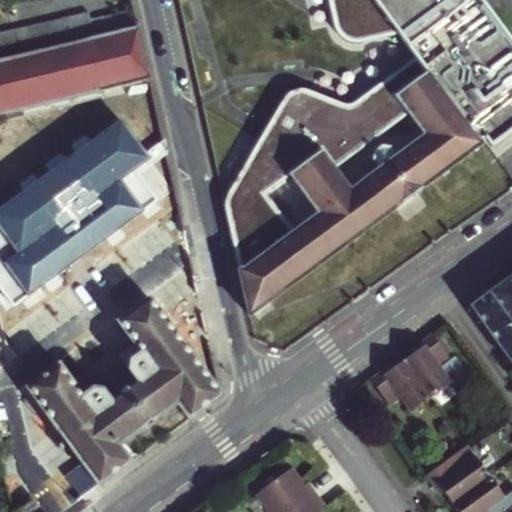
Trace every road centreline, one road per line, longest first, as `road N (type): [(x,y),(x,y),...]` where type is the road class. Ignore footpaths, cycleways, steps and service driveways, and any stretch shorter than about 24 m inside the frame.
road 1 (residential): [(157,0),(252,422)]
road 2 (secondary): [(301,385),(436,285)]
road 3 (residential): [(301,385),(394,511)]
road 4 (secondary): [(129,511),(252,422)]
road 5 (residential): [(436,285),(511,390)]
